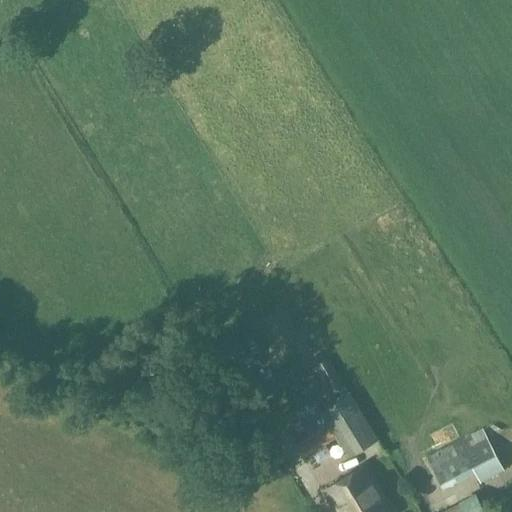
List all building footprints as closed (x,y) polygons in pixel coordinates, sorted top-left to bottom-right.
[(333,396),(346,387),(330,360),(316,368),(333,396)] [(322,413),(303,425),(310,436),(329,424),(338,439),(350,459),(379,441),(351,395),(322,413)] [(482,484),(505,472),(482,429),(428,459),(445,491),(476,474),(482,484)] [(326,490),(339,511),(392,511),(364,467),(326,490)] [(482,511),(484,511),(476,495),(443,511),(482,511)]
